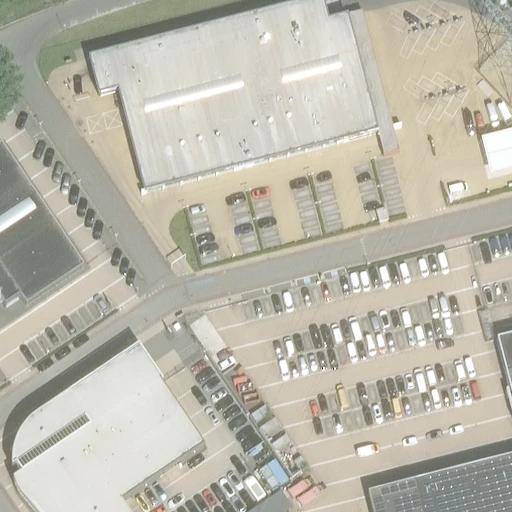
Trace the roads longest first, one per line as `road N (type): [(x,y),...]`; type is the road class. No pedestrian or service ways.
road 1 (unclassified): [(173,299),(4,35),(115,0)]
road 2 (unclassified): [(173,299),(511,211)]
road 3 (unknown): [(331,487),(496,436),(497,396),(478,341)]
road 4 (unclassified): [(0,408),(173,299)]
